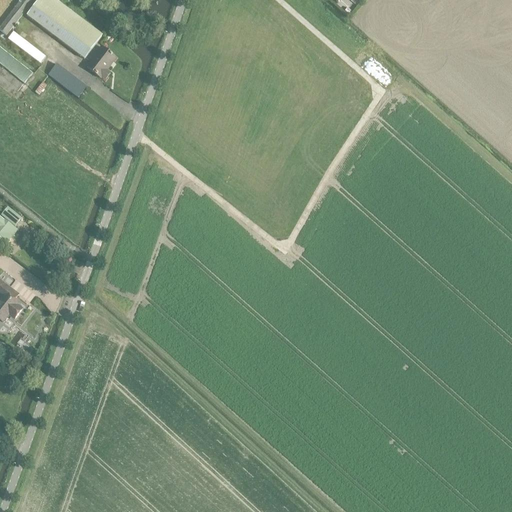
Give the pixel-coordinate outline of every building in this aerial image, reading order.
[(0,31),(6,36),(30,6),(32,8),(37,0),(21,0),(0,27),(0,31)] [(85,60),(103,37),(64,6),(55,0),(39,0),(27,16),(85,60)] [(40,65),(46,57),(13,32),(8,40),(40,65)] [(0,63),(25,85),(33,75),(0,48),(0,63)] [(107,72),(116,60),(102,49),(86,69),(101,80),(102,79),(105,81),(110,74),(107,72)] [(78,98),(86,88),(57,65),(49,75),(50,76),(78,98)] [(39,96),(47,86),(42,83),(34,93),(39,96)] [(15,227),(22,219),(8,207),(1,216),(15,227)] [(8,243),(18,231),(5,220),(4,221),(0,217),(0,241),(2,239),(8,243)] [(7,295),(11,290),(0,281),(0,294),(5,299),(0,304),(0,321),(4,324),(9,317),(15,321),(22,312),(17,307),(19,304),(7,295)]
